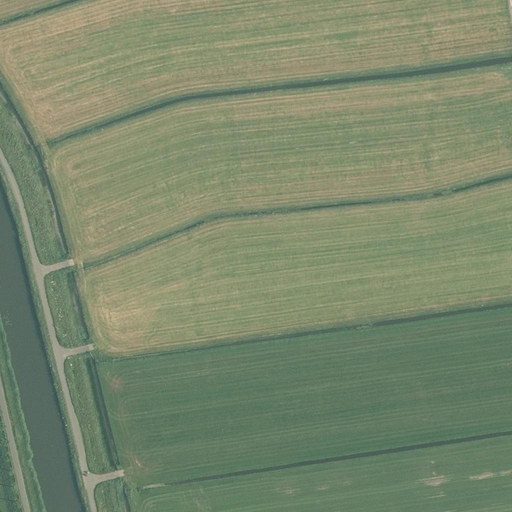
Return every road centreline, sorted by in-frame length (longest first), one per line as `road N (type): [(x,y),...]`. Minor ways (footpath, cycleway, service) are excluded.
road 1 (track): [(56,352),(511,273)]
road 2 (unclassified): [(95,511),(19,198),(0,152)]
road 3 (unclassified): [(27,511),(0,390)]
